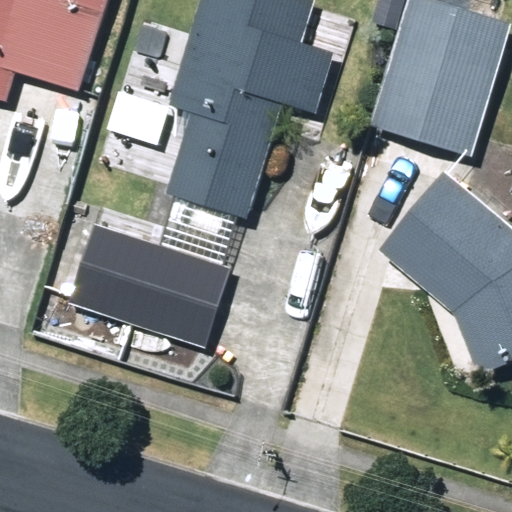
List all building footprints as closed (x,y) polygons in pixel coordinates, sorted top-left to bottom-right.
[(0,0),(0,112),(12,116),(23,85),(85,106),(120,0),(59,0),(56,12),(43,9),(46,0),(0,0)] [(184,210),(245,230),(253,233),(294,116),(325,127),(345,70),(312,59),(326,17),(275,0),(218,0),(176,118),(204,127),(176,207),(184,210)] [(298,0),(334,12),(338,0),(298,0)] [(482,170),(511,75),(511,37),(420,9),(379,138),(482,170)] [(511,235),(454,189),(390,269),(463,328),(489,392),(511,382),(511,235)] [(201,355),(245,230),(184,210),(168,258),(105,238),(80,313),(201,355)]
